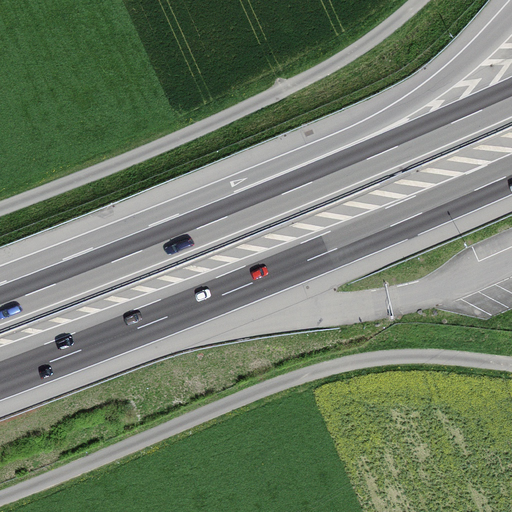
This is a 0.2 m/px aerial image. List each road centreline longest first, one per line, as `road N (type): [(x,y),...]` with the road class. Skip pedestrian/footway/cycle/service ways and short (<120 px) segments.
road 1 (motorway): [(0,371),(511,173)]
road 2 (unclassified): [(0,209),(275,93),(348,55),(419,0)]
road 3 (motorway): [(511,13),(438,84),(276,168),(240,211)]
road 4 (motorway): [(511,96),(240,211)]
road 5 (motorway): [(240,211),(0,304)]
